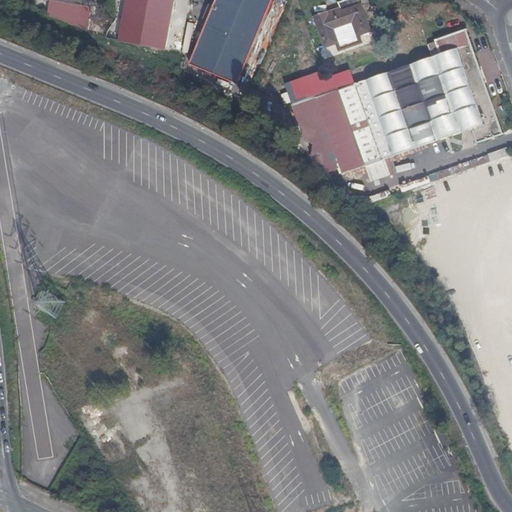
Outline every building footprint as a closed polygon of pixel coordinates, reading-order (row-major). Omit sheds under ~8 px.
[(94,0),(50,0),(50,2),(75,6),(72,25),(89,31),(94,0)] [(173,0),(128,0),(119,42),(163,52),(173,0)] [(238,84),(274,0),(214,0),(189,64),(238,84)] [(325,15),(324,10),(312,15),(323,45),(335,40),(330,26),(350,19),(355,33),(367,28),(356,0),(338,0),(335,1),(336,5),(338,10),(325,15)] [(336,5),(324,10),(325,15),(338,10),(336,5)] [(501,135),(500,133),(499,133),(462,35),(463,35),(462,33),(431,44),(436,57),(354,87),(352,87),(352,89),(354,88),(381,161),(380,162),(380,163),(470,130),(475,144),(501,135)] [(300,106),(314,101),(339,92),(352,87),(354,87),(349,73),(295,92),(300,106)] [(339,94),(339,92),(314,101),(315,102),(316,102),(342,176),(340,177),(341,178),(366,169),(366,168),(364,168),(338,94),(339,94)] [(493,161),(506,156),(504,149),(491,154),(493,161)] [(356,203),(362,207),(491,162),(488,155),(356,203)] [(244,511),(204,400),(182,408),(186,419),(163,427),(193,511),(226,511),(235,509),(235,511),(244,511)] [(135,477),(130,462),(115,467),(120,481),(135,477)]
